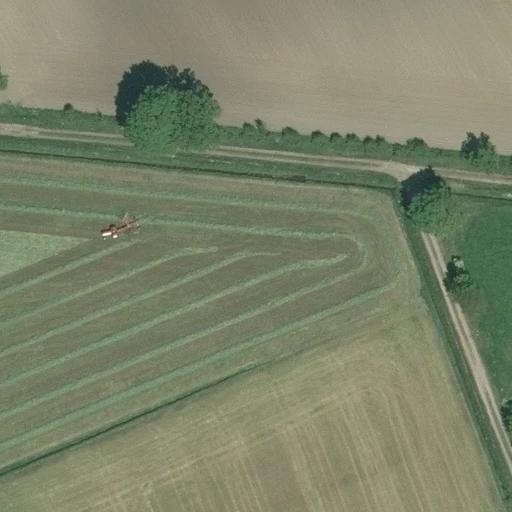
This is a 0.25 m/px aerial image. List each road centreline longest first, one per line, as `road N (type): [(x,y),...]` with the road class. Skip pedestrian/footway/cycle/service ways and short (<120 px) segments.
road 1 (track): [(0,138),(511,187)]
road 2 (track): [(408,178),(511,450)]
